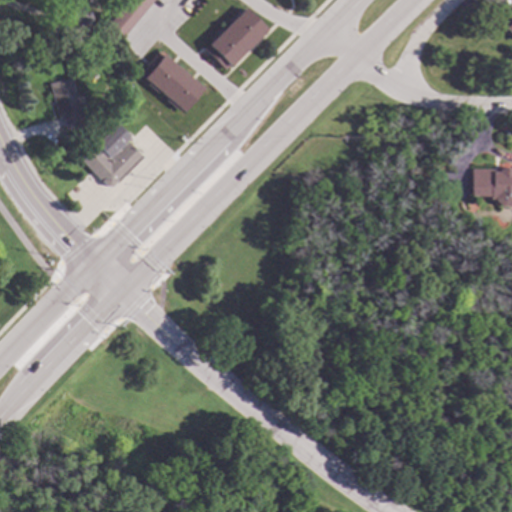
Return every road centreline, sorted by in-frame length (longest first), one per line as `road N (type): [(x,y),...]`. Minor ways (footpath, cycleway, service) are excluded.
road 1 (primary): [(0,421),(412,0)]
road 2 (primary): [(359,0),(0,364)]
road 3 (residential): [(372,511),(109,281)]
road 4 (tertiary): [(511,105),(439,104),(400,88),(332,27)]
road 5 (secondary): [(7,168),(60,236),(109,281)]
